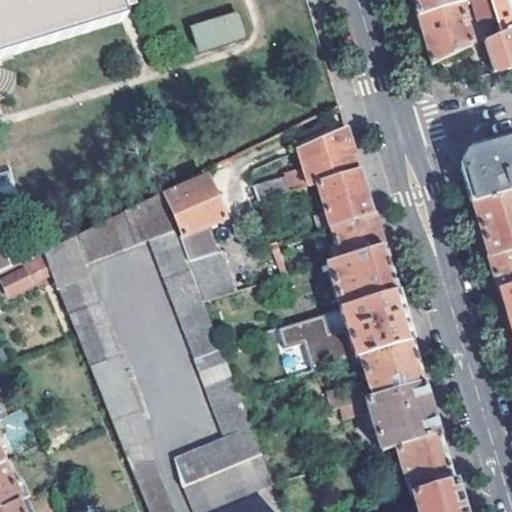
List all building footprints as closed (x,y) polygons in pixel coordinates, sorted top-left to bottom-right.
[(0,0),(0,61),(124,24),(117,3),(126,0),(0,0)] [(464,0),(411,0),(417,18),(460,5),(465,3),(464,0)] [(476,0),(472,1),(477,22),(492,26),(498,24),(490,0),(476,0)] [(511,28),(511,0),(490,0),(498,24),(501,34),(511,28)] [(420,28),(431,65),(475,53),(460,5),(417,18),(420,28)] [(195,31),(201,53),(245,39),(238,17),(195,31)] [(487,42),(496,71),(511,67),(511,28),(501,34),(501,37),(487,42)] [(254,187),(259,202),(318,183),(358,172),(354,156),(348,138),(345,129),(299,151),(305,171),(254,187)] [(465,163),(462,168),(469,193),(472,203),(511,192),(511,139),(472,150),(465,163)] [(317,214),(320,229),(330,226),(371,214),(368,204),(358,172),(318,183),(326,212),(317,214)] [(9,174),(0,176),(0,199),(17,194),(9,174)] [(193,264),(207,301),(237,292),(222,252),(202,258),(197,242),(194,243),(192,235),(225,220),(208,177),(166,196),(183,238),(180,240),(189,264),(193,264)] [(511,192),(472,203),(478,220),(488,256),(511,249),(511,192)] [(162,193),(45,250),(152,511),(175,511),(155,462),(150,437),(84,264),(150,239),(225,438),(175,457),(183,485),(262,454),(189,264),(180,240),(162,193)] [(371,214),(330,226),(340,261),(381,249),(378,238),(371,214)] [(271,244),(282,278),(288,276),(278,242),(271,244)] [(0,268),(10,264),(0,244),(0,268)] [(340,261),(327,265),(340,309),(395,293),(384,259),(381,249),(340,261)] [(511,249),(488,256),(497,283),(500,293),(511,289),(511,249)] [(51,274),(44,255),(22,265),(25,272),(31,284),(51,274)] [(9,296),(31,284),(25,272),(3,283),(9,296)] [(511,289),(500,293),(509,323),(511,331),(511,289)] [(395,293),(340,309),(355,358),(359,356),(410,343),(403,318),(395,293)] [(283,344),(319,337),(316,320),(279,327),(283,344)] [(369,387),(329,398),(333,410),(342,408),(422,384),(419,372),(410,343),(359,356),(369,387)] [(422,384),(342,408),(345,419),(370,411),(382,451),(384,450),(438,435),(434,423),(422,384)] [(384,450),(398,497),(411,493),(453,481),(448,468),(438,435),(384,450)] [(262,454),(183,485),(193,511),(194,511),(273,481),(262,454)] [(2,464),(0,464),(0,511),(17,503),(20,502),(2,464)] [(461,511),(453,481),(411,493),(415,511),(461,511)] [(21,511),(17,503),(0,511),(21,511)]
